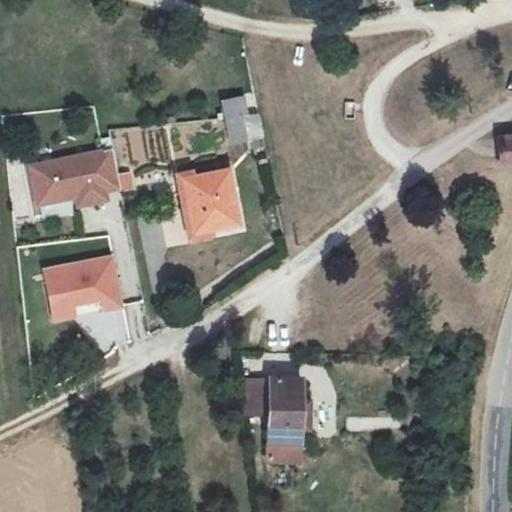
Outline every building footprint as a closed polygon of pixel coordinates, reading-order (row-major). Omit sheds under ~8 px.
[(157,65),(157,47),(129,47),(129,64),(157,65)] [(260,114),(245,116),(249,144),(266,141),(260,114)] [(245,116),(226,119),(229,147),(249,144),(245,116)] [(511,133),(497,136),(500,166),(511,164),(511,133)] [(112,150),(29,166),(37,205),(75,198),(74,193),(83,191),(84,196),(105,192),(103,183),(118,180),(112,150)] [(227,169),(185,177),(195,230),(238,221),(227,169)] [(123,308),(113,260),(44,274),(53,322),(75,318),(73,308),(102,303),(104,312),(123,308)] [(305,384),(273,378),(265,464),(295,469),(305,384)]
